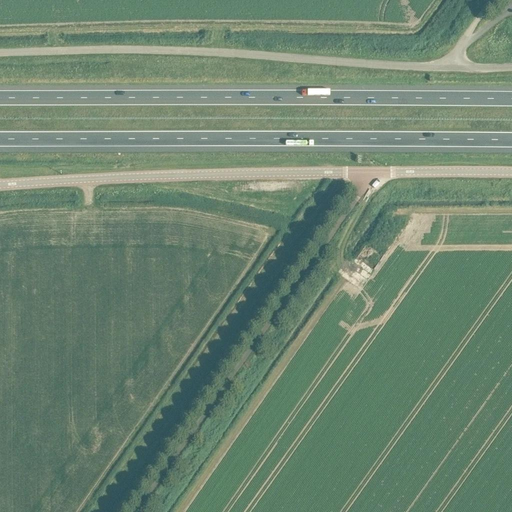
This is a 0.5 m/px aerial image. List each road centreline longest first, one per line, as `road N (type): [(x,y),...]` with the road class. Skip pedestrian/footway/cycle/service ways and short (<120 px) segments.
road 1 (motorway): [(511,100),(0,97)]
road 2 (motorway): [(0,137),(511,139)]
road 3 (unclassified): [(0,53),(226,52),(453,66)]
road 4 (unclassified): [(143,511),(358,208),(364,176)]
road 5 (unclassified): [(364,176),(0,189)]
road 6 (unclassified): [(511,176),(364,176)]
